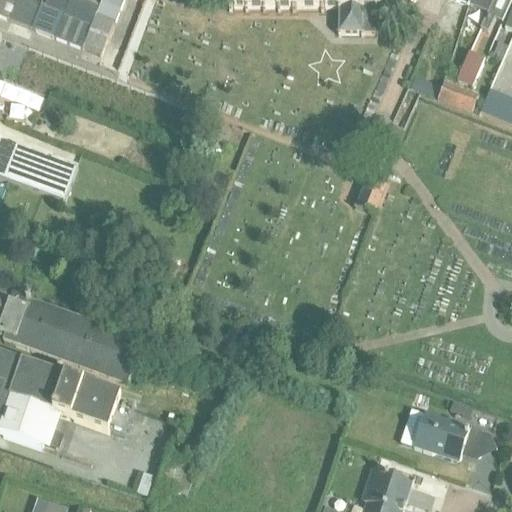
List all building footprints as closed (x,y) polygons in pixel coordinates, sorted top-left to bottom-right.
[(0,18),(11,23),(20,0),(2,0),(0,6),(0,18)] [(20,0),(11,23),(32,32),(42,9),(20,0)] [(42,9),(32,32),(55,42),(70,6),(53,0),(49,0),(45,10),(42,9)] [(72,0),(70,6),(55,42),(83,53),(101,7),(88,2),(87,4),(75,0),(72,0)] [(104,0),(101,7),(83,53),(101,60),(115,26),(116,27),(127,1),(124,0),(104,0)] [(229,0),(230,13),(339,14),(339,40),(341,40),(341,37),(362,37),(362,40),(364,40),(364,37),(385,38),(385,11),(398,7),(412,8),(418,0),(229,0)] [(446,0),(469,10),(473,0),(446,0)] [(473,0),(469,10),(488,18),(496,0),(473,0)] [(511,0),(496,0),(488,18),(481,34),(489,37),(495,23),(503,27),(511,2),(511,0)] [(470,58),(458,85),(473,93),(486,66),(470,58)] [(445,87),(438,107),(472,119),(478,101),(454,92),(460,76),(448,72),(443,87),(445,87)] [(416,81),(411,93),(436,104),(441,91),(437,90),(416,81)] [(486,100),(479,116),(481,116),(511,130),(511,102),(491,94),(490,93),(486,100)] [(0,142),(0,181),(66,205),(78,170),(0,142)] [(206,164),(199,181),(228,193),(236,176),(206,164)] [(368,180),(355,212),(377,219),(389,188),(368,180)] [(0,291),(0,341),(4,343),(4,345),(128,391),(145,345),(0,291)] [(0,439),(51,457),(52,452),(60,456),(65,442),(57,439),(63,422),(109,437),(110,435),(124,441),(134,414),(123,410),(122,415),(117,414),(122,401),(0,358),(0,439)] [(454,406),(450,415),(470,422),(473,413),(454,406)] [(414,451),(426,416),(410,411),(399,446),(414,451)] [(426,416),(414,451),(433,457),(439,454),(442,459),(447,457),(450,463),(456,465),(461,462),(462,459),(463,457),(463,456),(469,452),(476,434),(426,416)] [(463,457),(462,459),(477,464),(498,453),(491,439),(476,434),(469,452),(463,456),(463,457)] [(168,455),(153,497),(168,503),(172,493),(188,498),(199,466),(168,455)] [(372,473),(361,504),(367,506),(364,511),(401,511),(403,507),(406,508),(407,505),(406,505),(411,489),(412,490),(414,487),(372,473)] [(144,478),(137,497),(148,501),(154,481),(144,478)] [(67,511),(38,503),(34,511),(67,511)]
